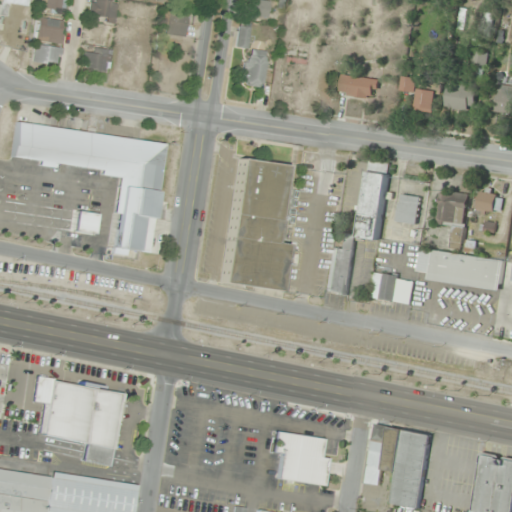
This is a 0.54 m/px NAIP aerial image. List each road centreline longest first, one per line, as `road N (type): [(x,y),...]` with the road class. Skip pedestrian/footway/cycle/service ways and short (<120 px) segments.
road 1 (residential): [(511,350),(0,245)]
road 2 (primary): [(511,425),(0,322)]
road 3 (residential): [(511,156),(0,89)]
road 4 (residential): [(168,354),(221,0)]
road 5 (residential): [(168,354),(148,511)]
